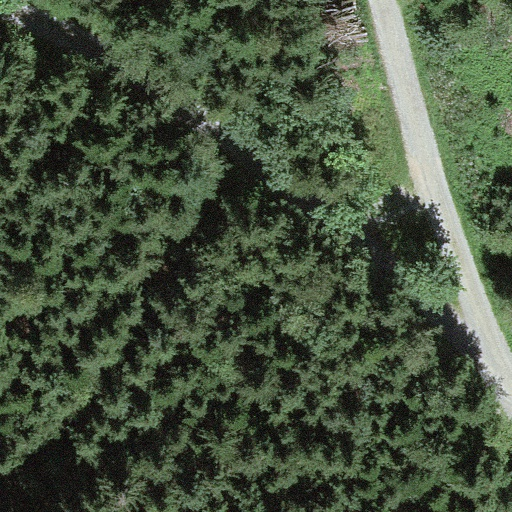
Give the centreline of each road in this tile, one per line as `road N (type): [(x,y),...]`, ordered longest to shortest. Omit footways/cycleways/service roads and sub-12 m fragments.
road 1 (track): [(0,0),(87,38),(271,160),(511,392)]
road 2 (track): [(386,0),(482,355)]
